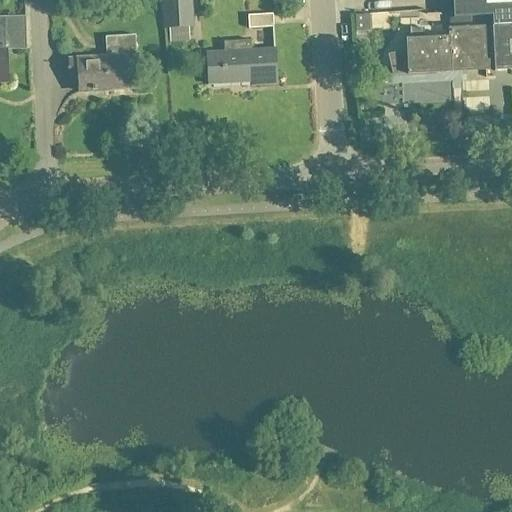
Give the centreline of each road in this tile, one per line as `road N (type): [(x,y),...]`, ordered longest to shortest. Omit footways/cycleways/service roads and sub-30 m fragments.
road 1 (tertiary): [(52,195),(333,176)]
road 2 (tertiary): [(333,176),(511,165)]
road 3 (unclassified): [(321,0),(333,176)]
